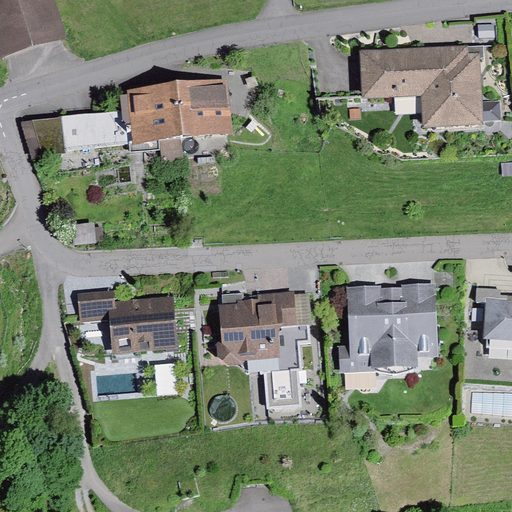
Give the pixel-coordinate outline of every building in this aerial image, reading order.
[(61,0),(0,0),(0,49),(4,66),(74,46),(61,0)] [(480,48),(362,52),(363,99),(417,97),(418,130),(483,128),(480,48)] [(227,79),(179,84),(185,141),(233,136),(227,79)] [(179,84),(130,89),(136,146),(185,141),(179,84)] [(121,112),(33,121),(44,156),(124,147),(121,112)] [(438,283),(346,286),(347,350),(338,350),(339,375),(399,374),(422,373),(422,360),(440,360),(438,283)] [(501,288),(476,287),(475,305),(484,305),(482,342),(511,343),(511,299),(501,299),(501,288)] [(221,340),(216,347),(218,359),(227,367),(243,366),(244,362),(254,362),(252,329),(260,329),(258,304),(245,304),(244,293),(218,295),(221,340)] [(114,294),(80,296),(82,325),(110,322),(112,356),(177,351),(173,300),(115,305),(114,294)] [(258,297),(258,304),(260,329),(296,327),(294,295),(258,297)] [(252,329),(254,362),(256,378),(264,378),(266,409),(301,407),(299,373),(303,373),(301,345),(311,344),(310,326),(296,327),(260,329),(252,329)]
